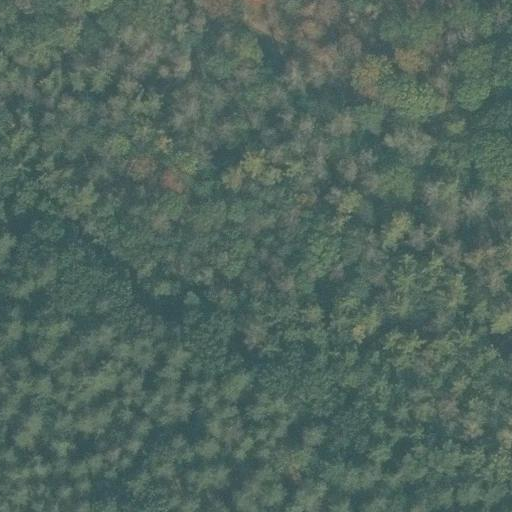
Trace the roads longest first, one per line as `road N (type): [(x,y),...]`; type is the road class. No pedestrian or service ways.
road 1 (track): [(286,60),(442,146)]
road 2 (track): [(286,60),(175,0)]
